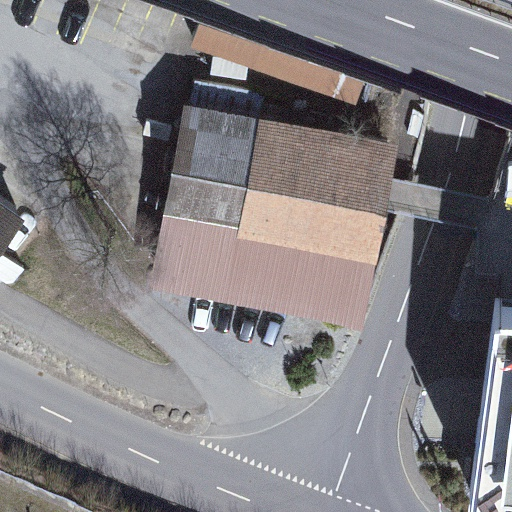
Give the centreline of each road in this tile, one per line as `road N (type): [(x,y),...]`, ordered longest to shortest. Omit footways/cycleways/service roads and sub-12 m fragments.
road 1 (residential): [(466,109),(450,176),(331,511)]
road 2 (residential): [(0,387),(287,511)]
road 3 (primary): [(309,0),(511,72)]
